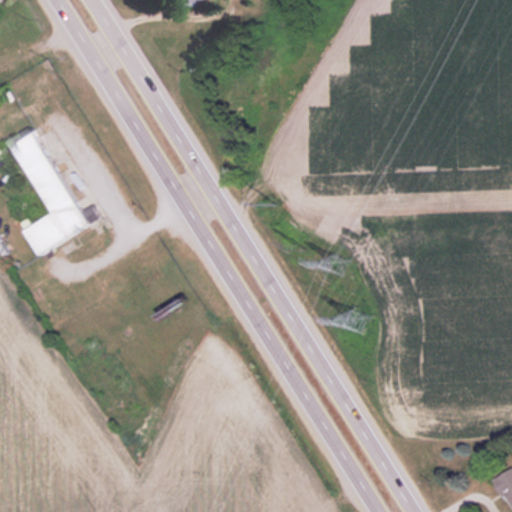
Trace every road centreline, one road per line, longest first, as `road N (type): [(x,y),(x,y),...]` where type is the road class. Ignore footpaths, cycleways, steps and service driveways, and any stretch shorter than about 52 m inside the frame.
road 1 (primary): [(421,511),(99,0)]
road 2 (primary): [(56,0),(377,511)]
